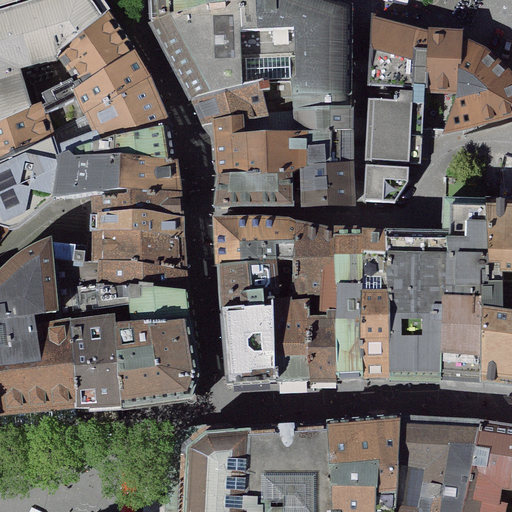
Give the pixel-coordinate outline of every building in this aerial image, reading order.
[(59,59),(107,14),(95,0),(33,0),(0,10),(0,123),(32,107),(22,70),(59,59)] [(251,11),(258,5),(257,0),(147,0),(149,32),(210,15),(251,11)] [(354,10),(312,0),(257,0),(258,5),(258,33),(296,33),(296,83),(292,83),(293,104),(355,104),(354,85),(354,10)] [(272,97),(266,99),(275,118),(293,119),(293,104),(292,83),(296,83),(296,33),(258,33),(258,5),(251,11),(210,15),(149,32),(164,58),(181,90),(191,108),(269,88),(272,97)] [(59,59),(71,79),(41,93),(43,103),(32,107),(0,123),(0,160),(55,132),(48,114),(77,98),(72,89),(135,50),(107,14),(59,59)] [(371,83),(370,92),(432,98),(431,37),(374,23),(373,56),(371,83)] [(466,44),(431,37),(432,98),(428,130),(452,134),(511,125),(511,74),(497,58),(466,44)] [(173,125),(152,77),(135,50),(72,89),(77,98),(84,114),(98,140),(134,131),(173,125)] [(247,141),(309,139),(355,141),(355,104),(293,104),(293,119),(275,118),(266,99),(272,97),(269,88),(191,108),(204,131),(216,128),(246,124),(247,141)] [(413,189),(413,173),(425,170),(428,130),(432,98),(370,92),(368,207),(401,210),(413,189)] [(308,174),(309,139),(247,141),(246,124),(216,128),(219,181),(296,176),(308,174)] [(98,140),(61,153),(178,158),(173,125),(134,131),(98,140)] [(20,228),(54,199),(61,153),(55,132),(0,160),(0,226),(10,231),(20,228)] [(358,207),(355,141),(309,139),(308,174),(296,176),(298,208),(358,207)] [(54,199),(92,197),(184,192),(178,158),(61,153),(54,199)] [(296,176),(219,181),(217,200),(217,208),(279,207),(298,208),(296,176)] [(79,252),(61,251),(67,320),(74,319),(76,330),(123,324),(126,334),(197,332),(201,332),(199,317),(197,303),(196,288),(194,260),(193,246),(193,235),(192,226),(185,210),(185,202),(184,192),(92,197),(92,204),(92,210),(93,228),(93,244),(93,252),(79,252)] [(494,271),(494,209),(449,208),(447,244),(451,266),(448,308),(489,310),(488,294),(500,294),(500,290),(511,289),(511,282),(511,272),(494,271)] [(488,294),(489,310),(489,318),(511,321),(511,209),(494,209),(494,271),(511,272),(511,282),(511,289),(500,290),(500,294),(488,294)] [(296,269),(298,229),(291,226),(270,224),(214,226),(216,252),(217,275),(296,269)] [(0,243),(10,231),(0,226),(0,243)] [(339,390),(339,380),(339,318),(339,293),(336,234),(298,229),(296,269),(294,306),(312,306),(313,324),(315,391),(339,390)] [(339,380),(367,380),(368,299),(366,294),(365,237),(336,234),(339,293),(339,318),(339,380)] [(393,300),(391,263),(389,239),(365,237),(366,294),(368,299),(367,380),(367,385),(392,386),(393,300)] [(426,390),(445,390),(448,308),(451,266),(447,244),(424,242),(389,239),(391,263),(393,300),(392,386),(393,390),(426,390)] [(0,339),(31,334),(30,323),(67,320),(61,251),(56,246),(42,254),(25,265),(6,282),(0,286),(0,339)] [(217,275),(222,317),(276,315),(277,306),(294,306),(296,269),(217,275)] [(277,391),(315,391),(313,324),(312,306),(294,306),(277,306),(276,315),(277,391)] [(485,394),(489,318),(489,310),(448,308),(445,390),(485,394)] [(253,392),(277,391),(276,315),(222,317),(225,357),(229,392),(253,392)] [(485,394),(511,398),(511,321),(489,318),(485,394)] [(132,417),(133,413),(126,334),(123,324),(76,330),(87,418),(132,417)] [(0,357),(10,428),(87,418),(76,330),(31,334),(0,339),(0,357)] [(197,332),(126,334),(133,413),(172,410),(200,408),(206,385),(202,360),(197,332)] [(0,357),(0,430),(10,428),(0,357)] [(408,424),(332,426),(332,511),(401,511),(405,474),(408,424)] [(465,511),(481,425),(408,424),(405,474),(434,478),(428,511),(465,511)] [(511,511),(511,430),(481,425),(465,511),(511,511)] [(332,511),(332,426),(253,431),(248,511),(332,511)] [(248,511),(253,431),(222,438),(206,441),(188,455),(185,505),(185,511),(248,511)]
